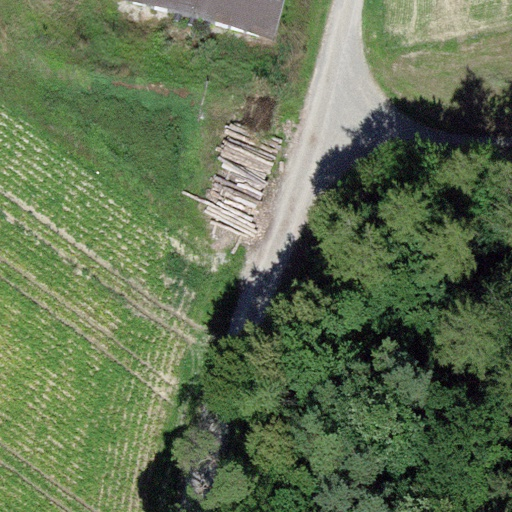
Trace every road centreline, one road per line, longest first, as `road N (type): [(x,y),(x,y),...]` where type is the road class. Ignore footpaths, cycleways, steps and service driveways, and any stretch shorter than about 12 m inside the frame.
road 1 (track): [(352,0),(214,511)]
road 2 (track): [(511,140),(470,149),(316,134)]
